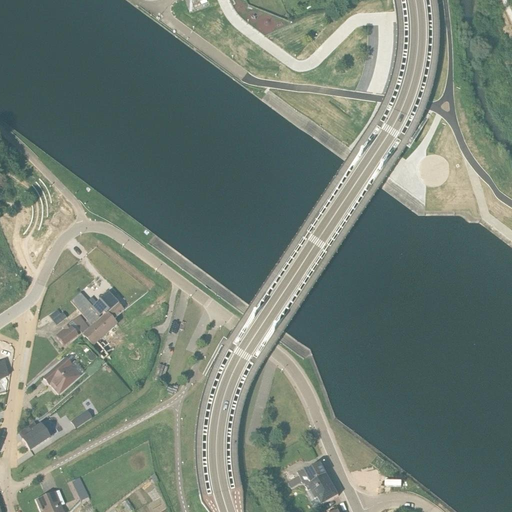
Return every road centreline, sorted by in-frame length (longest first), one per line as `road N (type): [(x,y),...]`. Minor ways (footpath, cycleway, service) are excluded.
road 1 (secondary): [(413,0),(414,68),(399,116),(229,377),(214,451),(224,511)]
road 2 (residential): [(16,313),(69,232),(110,229),(287,364),(356,504)]
road 3 (residential): [(16,313),(24,339),(5,493)]
